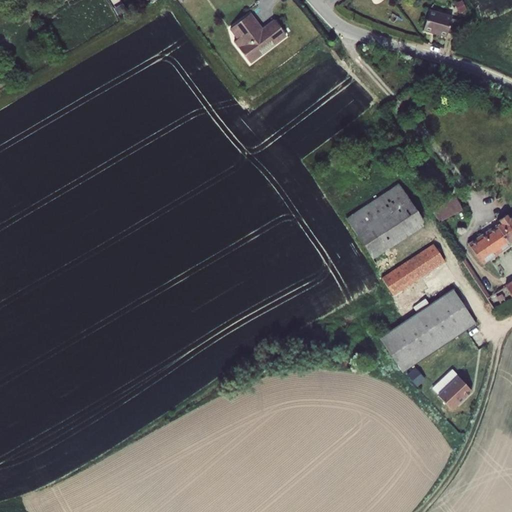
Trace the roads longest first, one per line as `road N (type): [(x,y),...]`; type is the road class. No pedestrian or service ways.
road 1 (track): [(342,27),(352,53),(479,205)]
road 2 (unclassified): [(314,0),(353,32),(511,85)]
road 3 (track): [(511,322),(498,339),(468,438)]
